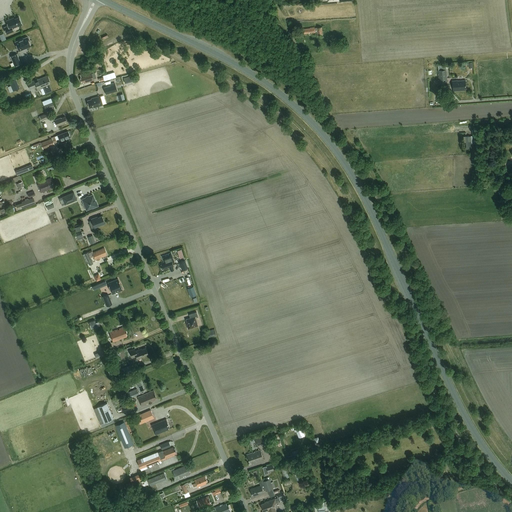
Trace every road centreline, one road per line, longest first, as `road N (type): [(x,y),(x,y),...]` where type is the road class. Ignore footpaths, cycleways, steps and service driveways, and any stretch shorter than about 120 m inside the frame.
road 1 (primary): [(511,483),(467,421),(352,177),(322,133),(241,68),(104,0)]
road 2 (residential): [(246,511),(73,95),(69,60),(94,0)]
